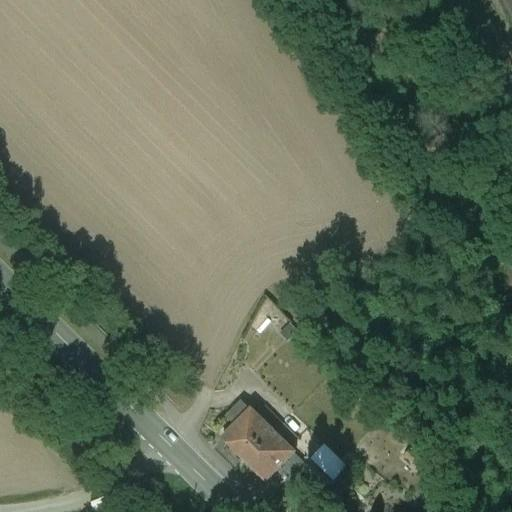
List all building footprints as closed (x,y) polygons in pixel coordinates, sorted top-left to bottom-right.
[(297,333),(282,317),(271,327),(286,343),(297,333)] [(240,405),(225,420),(235,430),(250,414),(240,405)] [(235,430),(223,443),(244,464),(273,434),(252,413),(250,414),(235,430)] [(273,434),(244,464),(266,485),(279,472),(293,457),(295,455),(273,434)] [(325,445),(311,460),(335,482),(349,467),(325,445)] [(293,457),(279,472),(288,481),(303,466),(293,457)]
